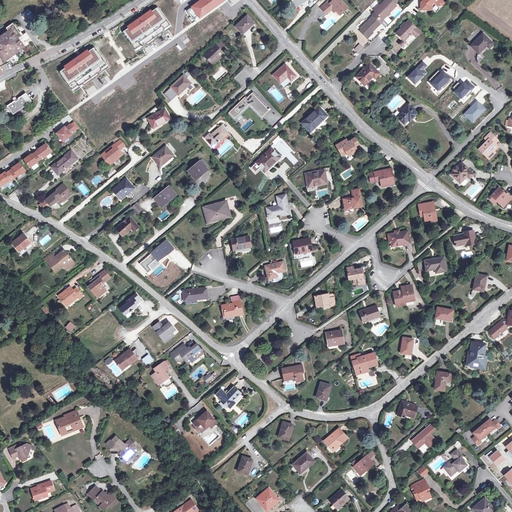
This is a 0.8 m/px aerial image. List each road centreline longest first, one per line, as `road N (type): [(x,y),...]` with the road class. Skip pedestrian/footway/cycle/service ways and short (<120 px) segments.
road 1 (residential): [(511,291),(369,410)]
road 2 (residential): [(369,410),(332,418),(284,407),(228,355)]
road 3 (residential): [(428,180),(500,99),(456,66)]
road 4 (tertiary): [(140,0),(0,77)]
road 5 (residential): [(228,355),(120,267)]
road 6 (unclassified): [(428,180),(330,90)]
